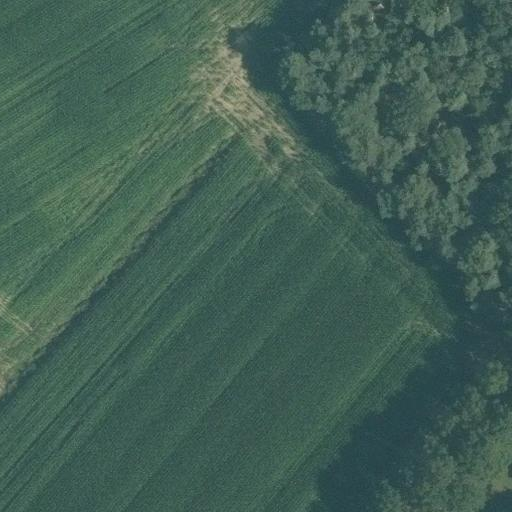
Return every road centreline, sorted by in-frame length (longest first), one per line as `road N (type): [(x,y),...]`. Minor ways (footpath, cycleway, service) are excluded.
road 1 (track): [(511,330),(276,84)]
road 2 (track): [(409,511),(511,391)]
